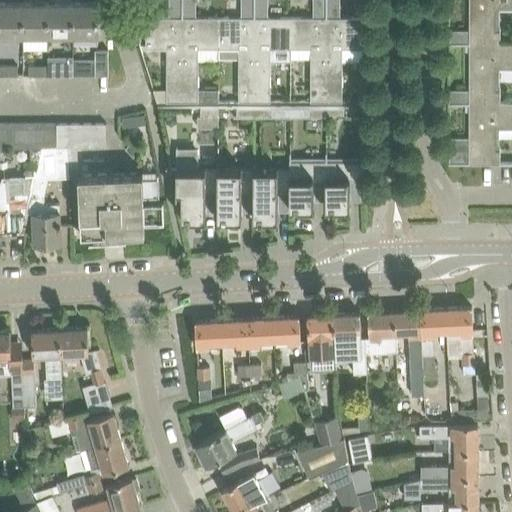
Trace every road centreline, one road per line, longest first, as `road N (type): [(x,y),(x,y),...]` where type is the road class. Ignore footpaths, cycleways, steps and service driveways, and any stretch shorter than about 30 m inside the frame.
road 1 (unclassified): [(451,255),(331,275),(129,285)]
road 2 (residential): [(451,255),(450,210),(426,148),(427,0)]
road 3 (residential): [(189,511),(155,420),(129,285)]
road 4 (residential): [(503,254),(511,399)]
road 5 (unclassified): [(129,285),(0,292)]
